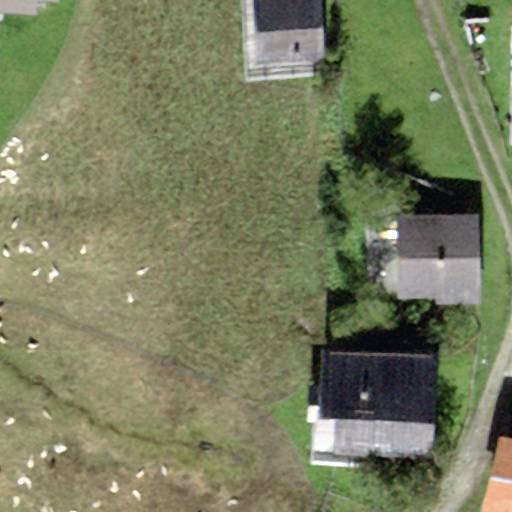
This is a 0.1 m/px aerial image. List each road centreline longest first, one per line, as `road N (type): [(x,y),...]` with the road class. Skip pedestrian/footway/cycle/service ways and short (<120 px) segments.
road 1 (track): [(435,0),(511,210)]
road 2 (track): [(440,511),(478,475),(511,375)]
